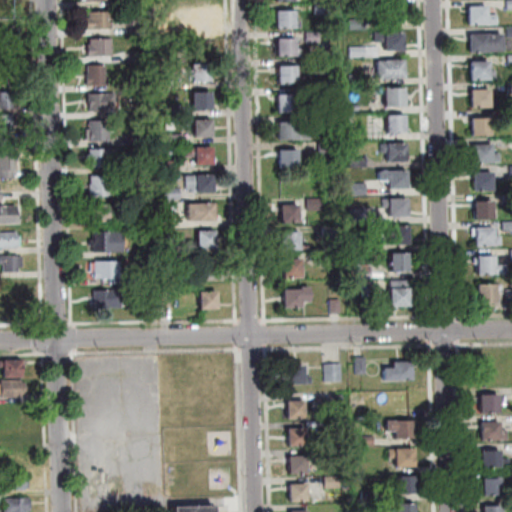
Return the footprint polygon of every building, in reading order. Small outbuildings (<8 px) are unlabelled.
[(312,17),(312,7),(327,6),(327,17),(312,17)] [(400,6),(401,25),(381,25),(380,7),(400,6)] [(465,27),(464,8),(484,7),(485,17),(494,16),(495,26),(465,27)] [(192,28),(192,10),(208,10),(209,27),(192,28)] [(293,29),(274,30),(274,13),(293,12),(293,29)] [(87,19),(90,19),(90,13),(111,13),(111,29),(87,29),(87,19)] [(346,22),(362,22),(362,33),(346,33),(346,22)] [(167,35),(167,25),(180,25),(180,35),(167,35)] [(511,40),(503,41),(503,29),(511,29),(511,40)] [(304,35),(317,34),(317,45),(304,45),(304,35)] [(372,35),(401,35),(401,42),(401,52),(382,53),(382,44),(372,44),(372,35)] [(466,55),(466,36),(485,35),(485,36),(499,36),(500,53),(466,55)] [(88,45),(91,45),(91,40),(112,40),(113,56),(88,57),(88,45)] [(294,57),(275,58),(275,41),(294,40),(294,57)] [(346,49),(376,49),(376,60),(346,60),(346,49)] [(374,63),(384,62),(384,61),(402,61),(402,80),(374,81),(374,63)] [(323,62),(324,77),(307,77),(306,63),(323,62)] [(468,82),(467,63),(487,63),(488,72),(493,72),(493,81),(468,82)] [(193,82),(192,64),(211,64),(212,81),(193,82)] [(88,66),(105,66),(106,77),(107,77),(107,85),(87,86),(87,76),(88,76),(88,66)] [(276,86),(276,69),(294,68),(295,85),(276,86)] [(159,90),(158,77),(173,76),(173,89),(159,90)] [(346,77),(363,76),(363,87),(346,88),(346,77)] [(403,88),(403,109),(382,109),(382,89),(403,88)] [(306,90),(323,90),(323,99),(306,100),(306,90)] [(469,110),(468,91),(488,90),(488,101),(494,100),(495,109),(469,110)] [(0,92),(0,109),(18,109),(17,92),(0,92)] [(213,109),(194,110),(193,92),(212,92),(213,109)] [(90,94),(116,94),(116,111),(90,111),(90,94)] [(294,113),(276,114),(275,96),(293,95),(294,113)] [(511,123),(503,123),(503,112),(511,112),(511,123)] [(16,114),(16,132),(0,132),(0,127),(3,127),(2,115),(16,114)] [(315,132),(315,117),(332,117),(332,132),(315,132)] [(384,117),(403,117),(404,134),(385,135),(384,117)] [(195,137),(195,120),(213,119),(213,136),(195,137)] [(469,138),(469,120),(488,119),(488,137),(469,138)] [(90,121),(107,121),(107,132),(109,132),(109,140),(87,141),(87,130),(90,130),(90,121)] [(276,141),(276,124),(296,124),(306,126),(306,141),(276,141)] [(127,135),(141,135),(141,145),(127,145),(127,135)] [(184,144),(171,144),(171,135),(184,135),(184,144)] [(0,142),(0,178),(15,178),(15,170),(16,170),(16,162),(18,162),(18,149),(16,150),(15,142),(0,142)] [(333,144),(334,161),(317,161),(316,145),(333,144)] [(378,146),(384,146),(384,145),(404,145),(404,164),(385,164),(385,155),(378,156),(378,146)] [(470,165),(469,146),(490,146),(490,155),(498,155),(498,164),(470,165)] [(186,148),(213,147),(213,165),(197,165),(196,157),(186,157),(186,148)] [(117,149),(117,167),(91,168),(91,150),(117,149)] [(277,170),(277,153),(295,152),(296,169),(277,170)] [(347,160),(364,159),(364,170),(347,170),(347,160)] [(180,173),(163,173),(163,161),(180,161),(180,173)] [(376,173),(405,172),(406,191),(386,192),(386,183),(376,183),(376,173)] [(471,193),(471,174),(490,174),(491,193),(471,193)] [(92,176),(109,176),(109,187),(111,187),(111,196),(90,196),(90,184),(92,184),(92,176)] [(193,193),(192,189),(187,189),(186,176),(214,176),(215,193),(193,193)] [(348,186),(363,186),(364,197),(348,197),(348,186)] [(164,201),(164,190),(180,189),(180,201),(164,201)] [(305,201),(319,201),(319,212),(305,212),(305,201)] [(379,201),(406,201),(406,219),(386,219),(386,210),(380,210),(379,201)] [(153,203),(168,203),(168,228),(154,228),(153,203)] [(472,221),(471,203),(491,203),(491,221),(472,221)] [(216,220),(189,221),(189,205),(215,204),(216,220)] [(92,205),(119,205),(119,222),(93,222),(92,205)] [(0,224),(21,224),(20,214),(18,214),(18,206),(0,206),(0,224)] [(296,206),(297,225),(279,225),(278,207),(296,206)] [(347,211),(363,210),(364,225),(348,226),(347,211)] [(133,229),(133,219),(145,218),(145,229),(133,229)] [(511,234),(500,234),(500,224),(511,223),(511,234)] [(379,228),(407,228),(407,247),(387,247),(387,238),(379,238),(379,228)] [(320,239),(320,229),(335,229),(335,239),(320,239)] [(472,249),(472,240),(473,240),(473,238),(469,238),(469,231),(472,231),(472,230),(492,229),(492,238),(499,238),(499,248),(472,249)] [(123,231),(123,252),(95,252),(95,232),(123,231)] [(216,249),(199,249),(199,231),(216,231),(216,249)] [(0,233),(0,248),(19,248),(19,246),(22,246),(22,235),(18,235),(18,233),(0,233)] [(279,234),(297,234),(298,252),(280,252),(279,234)] [(321,271),(321,256),(336,255),(337,270),(321,271)] [(388,255),(406,255),(407,273),(389,274),(388,255)] [(0,256),(24,256),(24,267),(19,268),(19,272),(4,272),(4,264),(0,265),(0,256)] [(474,277),(474,267),(471,267),(470,260),(473,260),(473,258),(492,257),(493,267),(501,266),(502,276),(474,277)] [(200,275),(200,258),(217,258),(218,275),(200,275)] [(299,260),(299,279),(281,280),(281,261),(299,260)] [(95,262),(120,262),(120,278),(96,279),(95,262)] [(136,270),(153,269),(153,282),(136,282),(136,270)] [(165,282),(165,271),(179,271),(179,282),(165,282)] [(20,278),(0,277),(0,295),(20,295),(20,278)] [(387,283),(406,283),(406,290),(407,290),(407,309),(388,309),(387,283)] [(475,286),(494,286),(494,306),(475,306),(475,286)] [(374,287),(375,305),(360,305),(360,288),(374,287)] [(281,292),(298,292),(298,289),(306,289),(307,303),(299,304),(299,309),(282,310),(281,292)] [(121,290),(122,308),(96,308),(96,300),(94,300),(94,291),(121,290)] [(200,292),(218,292),(219,309),(201,310),(200,292)] [(503,292),(511,292),(511,307),(503,307),(503,292)] [(163,307),(163,293),(173,293),(173,307),(163,307)] [(0,316),(0,317),(17,319),(18,303),(1,302),(0,316)] [(327,302),(337,302),(338,316),(328,316),(327,302)] [(366,358),(366,375),(355,375),(355,358),(366,358)] [(23,378),(4,378),(3,366),(0,367),(0,362),(3,362),(3,361),(23,361),(23,378)] [(385,382),(384,369),(393,368),(393,363),(411,362),(412,381),(385,382)] [(341,364),(342,383),(325,383),(324,365),(341,364)] [(312,377),(312,384),(287,385),(287,367),(305,366),(305,377),(312,377)] [(3,398),(3,393),(0,393),(0,384),(2,384),(2,381),(22,380),(22,383),(26,383),(27,394),(23,394),(23,397),(3,398)] [(343,395),(343,407),(329,407),(329,396),(343,395)] [(481,395),(499,395),(500,412),(481,413),(481,395)] [(285,409),(288,409),(288,402),(305,402),(306,418),(285,419),(285,409)] [(22,444),(22,420),(3,420),(3,444),(22,444)] [(414,439),(396,439),(396,431),(387,431),(387,421),(395,421),(395,422),(414,422),(414,439)] [(507,430),(507,440),(482,441),(481,423),(499,422),(500,431),(507,430)] [(306,429),(306,446),(289,446),(289,429),(306,429)] [(373,437),(374,446),(359,447),(358,437),(373,437)] [(396,468),(396,458),(390,458),(389,449),(415,449),(415,467),(396,468)] [(510,459),(510,468),(482,468),(482,452),(500,451),(501,460),(510,459)] [(290,457),(307,456),(307,474),(290,475),(290,457)] [(3,491),(3,476),(25,475),(25,478),(29,478),(29,488),(25,488),(25,490),(3,491)] [(340,477),(340,488),(325,489),(325,477),(340,477)] [(416,494),(398,494),(398,477),(416,477),(416,494)] [(483,479),(501,479),(501,495),(484,496),(483,479)] [(307,485),(308,502),(291,502),(291,485),(307,485)] [(377,492),(377,502),(362,502),(362,492),(377,492)] [(4,511),(4,500),(30,499),(30,511),(4,511)] [(394,511),(413,511),(413,502),(395,502),(394,511)]
